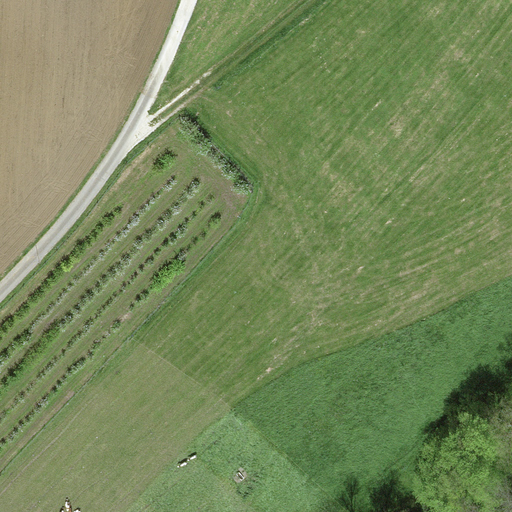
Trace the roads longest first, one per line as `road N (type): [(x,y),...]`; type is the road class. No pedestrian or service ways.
road 1 (track): [(0,295),(126,139),(185,0)]
road 2 (track): [(126,139),(299,0)]
